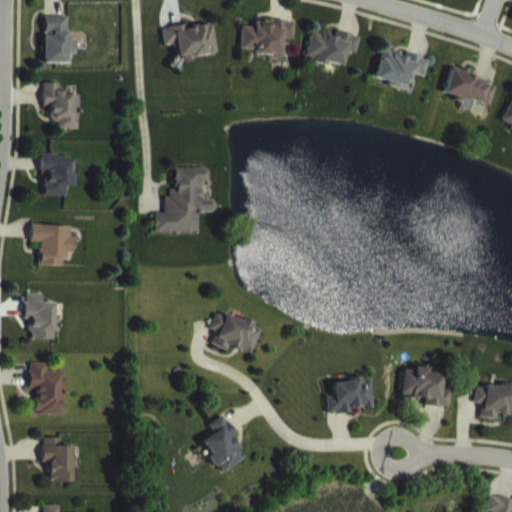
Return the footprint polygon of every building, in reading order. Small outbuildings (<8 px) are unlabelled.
[(41,76),(64,77),(65,68),(74,68),(74,54),(65,53),(65,30),(42,30),(42,47),(41,47),(41,76)] [(240,40),(238,62),(253,63),(253,69),(278,71),(280,52),(290,53),(292,37),(252,34),(252,41),(240,40)] [(162,59),(173,57),(175,73),(215,67),(210,37),(182,41),(182,39),(159,42),(162,59)] [(353,67),(357,49),(334,44),(333,50),(309,45),(303,70),(312,72),(311,76),(324,79),(325,76),(340,79),(344,65),(353,67)] [(373,92),(387,95),(386,99),(410,105),(413,88),(422,90),(426,72),(403,66),(402,68),(380,63),(373,92)] [(442,107),(455,110),(454,111),(487,120),(493,97),(466,89),(467,83),(458,80),(457,83),(449,81),(442,107)] [(76,142),(76,108),(59,108),(59,96),(41,96),(41,119),(48,119),(48,135),(55,135),(55,143),(76,142)] [(511,106),(500,133),(511,138),(511,106)] [(64,210),(64,200),(71,200),(71,187),(68,187),(68,169),(38,169),(38,187),(42,187),(42,209),(64,210)] [(152,246),(196,246),(196,226),(213,226),(213,214),(200,214),(200,195),(206,195),(206,182),(171,182),(172,203),(163,203),(163,227),(152,227),(152,246)] [(67,240),(29,238),(28,255),(37,256),(36,278),(62,279),(62,266),(71,266),(72,250),(67,250),(67,240)] [(27,353),(53,354),(53,316),(40,316),(40,308),(23,308),(22,333),(28,333),(27,353)] [(258,343),(250,340),(252,336),(238,331),(237,335),(214,326),(207,342),(214,345),(208,358),(224,364),(226,359),(249,368),(258,343)] [(62,428),(62,385),(43,385),(43,377),(27,377),(27,401),(33,401),(33,428),(62,428)] [(402,383),(399,409),(422,412),(421,419),(445,421),(447,404),(438,403),(440,388),(426,386),(426,382),(411,380),(411,384),(402,383)] [(369,391),(344,392),(344,396),(330,397),(331,410),(323,410),(324,427),(348,426),(348,422),(370,421),(369,391)] [(511,429),(511,400),(473,397),(471,417),(478,418),(477,432),(494,433),(494,428),(511,429)] [(219,487),(242,472),(229,451),(233,448),(220,429),(205,438),(211,447),(198,456),(219,487)] [(40,476),(47,476),(47,496),(70,496),(70,460),(58,460),(58,452),(40,452),(40,476)]
